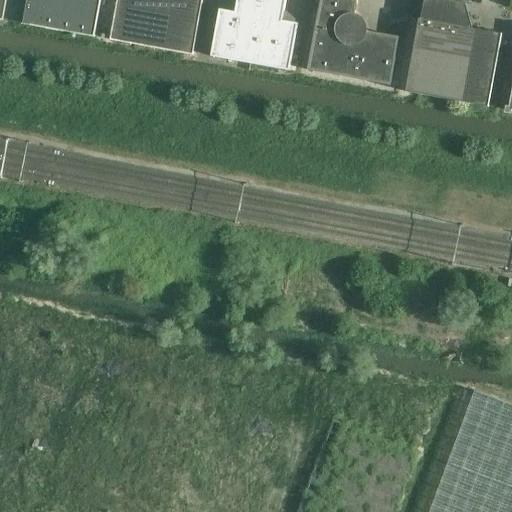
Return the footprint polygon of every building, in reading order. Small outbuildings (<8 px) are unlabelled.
[(7,0),(4,21),(23,24),(26,0),(7,0)] [(27,0),(23,25),(94,38),(101,0),(27,0)] [(193,55),(202,0),(117,0),(110,40),(193,55)] [(237,0),(235,13),(259,17),(261,0),(237,0)] [(261,0),(259,17),(282,21),(286,0),(261,0)] [(398,38),(362,31),(354,19),(357,0),(321,0),(319,11),(318,11),(318,12),(308,70),(390,85),(395,57),(398,38)] [(501,34),(472,29),(466,5),(469,5),(469,4),(447,0),(424,0),(421,19),(419,19),(405,92),(488,107),(501,34)] [(259,17),(235,13),(219,10),(211,57),(250,64),(259,17)] [(259,17),(250,64),(289,71),(298,24),(282,21),(259,17)] [(429,511),(511,511),(511,404),(474,391),(429,511)] [(392,511),(415,453),(333,422),(298,511),(392,511)]
